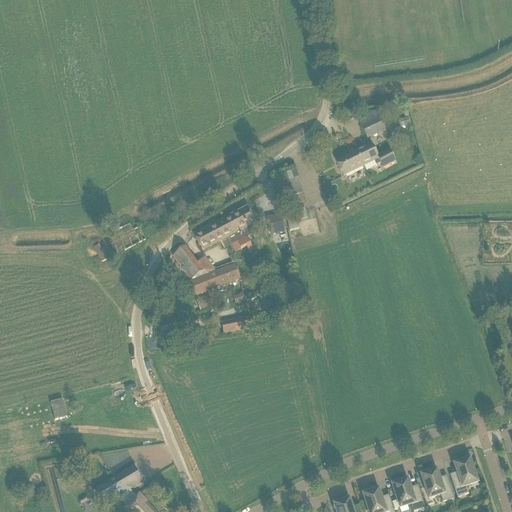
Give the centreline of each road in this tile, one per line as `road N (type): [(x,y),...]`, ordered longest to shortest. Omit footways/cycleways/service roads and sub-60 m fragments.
road 1 (unclassified): [(200,511),(143,370),(137,306),(164,244),(317,130),(326,115),(310,0)]
road 2 (unclassified): [(299,488),(479,419)]
road 3 (residential): [(485,438),(354,482),(308,508)]
